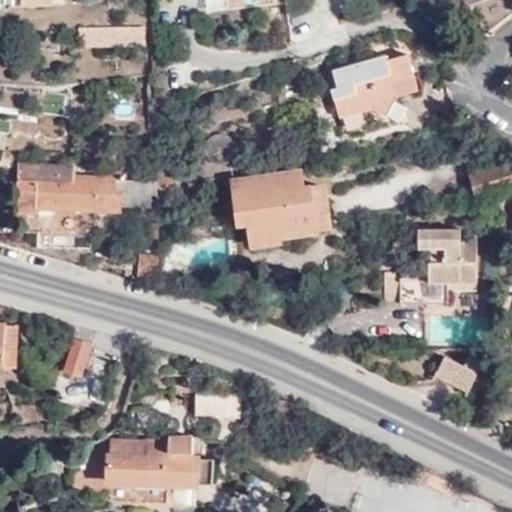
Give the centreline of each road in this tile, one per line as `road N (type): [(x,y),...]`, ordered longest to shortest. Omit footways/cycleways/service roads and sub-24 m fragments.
road 1 (secondary): [(0,278),(142,316),(511,481)]
road 2 (unknown): [(489,93),(411,26),(390,20),(350,21),(223,57),(193,53),(165,30)]
